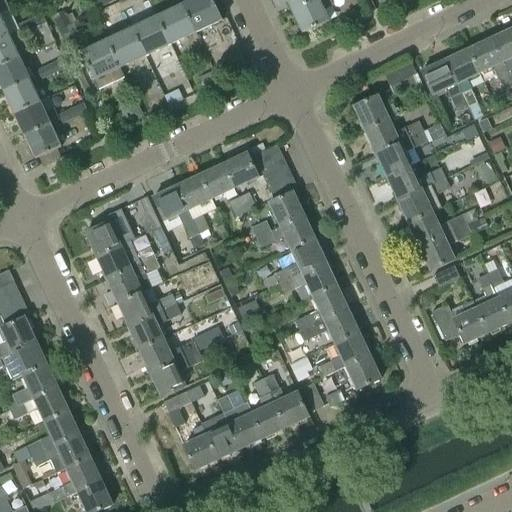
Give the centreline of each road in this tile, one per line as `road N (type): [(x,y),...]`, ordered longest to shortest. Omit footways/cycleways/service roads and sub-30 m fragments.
road 1 (residential): [(163,505),(180,509),(407,405),(423,390),(280,92)]
road 2 (residential): [(163,505),(20,217)]
road 3 (residential): [(20,217),(280,92)]
road 4 (residential): [(280,92),(480,0)]
